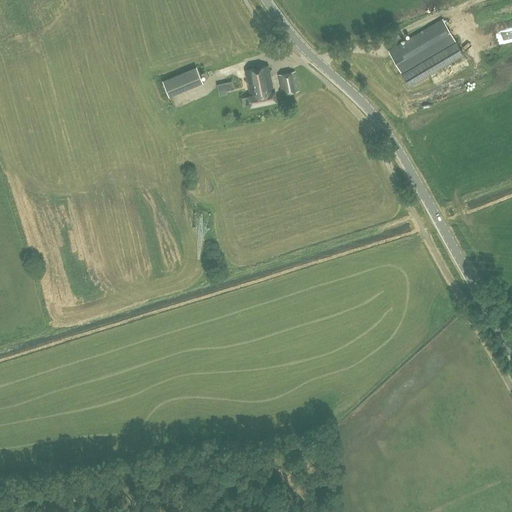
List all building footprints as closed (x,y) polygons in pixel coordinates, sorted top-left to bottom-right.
[(503,18),(511,15),(511,1),(498,7),(503,18)] [(388,50),(409,86),(463,54),(442,19),(388,50)] [(200,65),(166,76),(171,92),(205,81),(200,65)] [(250,96),(242,98),(244,108),(250,107),(277,101),(275,91),(274,91),(269,65),(245,70),(250,96)] [(283,94),(299,91),(295,71),(279,75),(283,94)] [(234,80),(221,83),(223,92),(236,89),(234,80)] [(254,128),(237,131),(238,138),(255,135),(254,128)]
